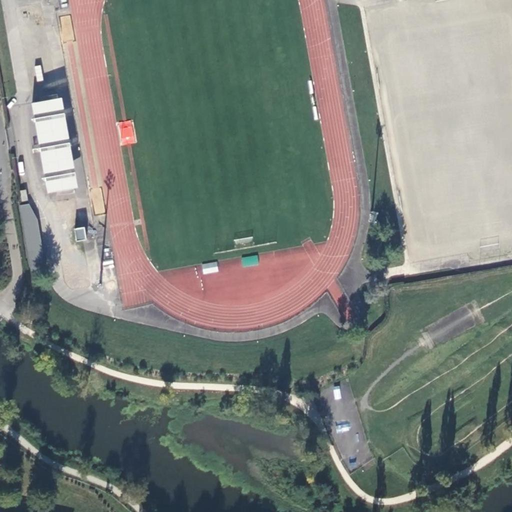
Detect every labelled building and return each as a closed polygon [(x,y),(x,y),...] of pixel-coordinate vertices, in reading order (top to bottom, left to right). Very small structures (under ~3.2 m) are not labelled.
[(72,188),(56,100),(30,104),(46,192),(72,188)] [(120,126),(125,144),(135,142),(130,123),(120,126)] [(42,266),(36,203),(22,204),(28,267),(42,266)] [(74,212),(77,229),(94,226),(91,209),(74,212)] [(245,264),(257,263),(257,256),(244,257),(245,264)]
